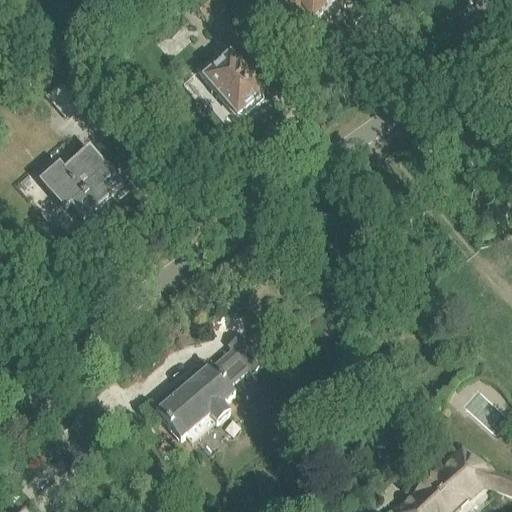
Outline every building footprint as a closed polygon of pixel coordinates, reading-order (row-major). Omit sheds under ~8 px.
[(207,27),(226,12),(215,0),(196,0),(189,6),(207,27)] [(341,15),(341,6),(348,0),(347,0),(270,0),(294,27),(295,26),(299,30),(303,27),(310,34),(325,21),(334,21),(341,15)] [(226,57),(225,57),(223,54),(213,62),(216,65),(213,68),(211,65),(198,77),(203,84),(202,84),(237,124),(238,122),(243,124),(263,106),(263,102),(265,100),(230,60),(229,61),(226,57)] [(64,87),(45,103),(51,110),(70,94),(64,87)] [(59,170),(39,187),(64,216),(69,211),(83,227),(123,193),(90,154),(64,176),(59,170)] [(192,451),(216,431),(230,419),(223,411),(235,401),(228,393),(249,376),(253,380),(264,370),(240,341),(228,351),(232,355),(196,384),(193,381),(184,389),(187,392),(155,418),(180,448),(185,443),(192,451)] [(511,502),(511,481),(494,475),(492,472),(463,452),(414,499),(410,498),(397,511),(395,510),(393,511),(461,511),(469,505),(471,506),(482,497),(486,496),(494,496),(511,502)]
